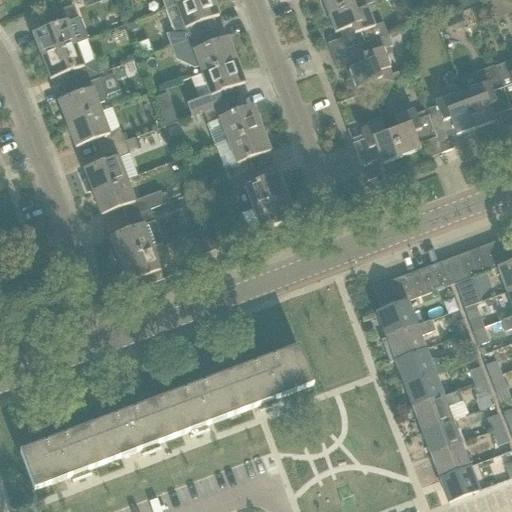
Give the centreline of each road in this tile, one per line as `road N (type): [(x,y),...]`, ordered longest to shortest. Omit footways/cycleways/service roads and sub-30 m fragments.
road 1 (residential): [(107,353),(0,60)]
road 2 (residential): [(248,0),(349,263)]
road 3 (residential): [(107,353),(349,263)]
road 4 (residential): [(349,263),(511,203)]
